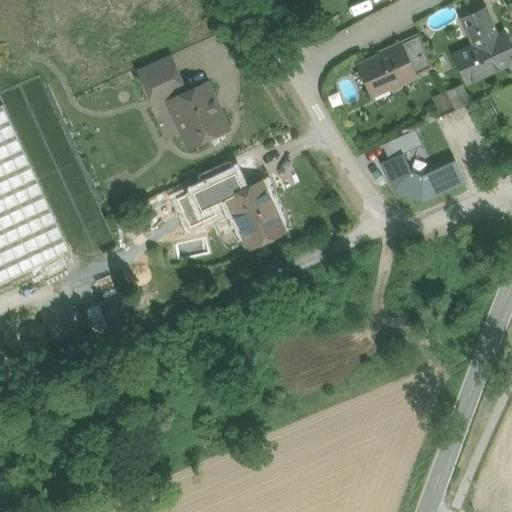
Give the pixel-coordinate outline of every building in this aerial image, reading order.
[(457,42),(469,67),(511,46),(493,7),(471,17),(478,32),(461,40),(457,42)] [(360,65),(375,96),(434,67),(418,36),(360,65)] [(171,54),(138,70),(151,99),(165,92),(168,100),(187,91),(171,54)] [(187,91),(168,100),(189,145),(227,127),(218,108),(220,108),(215,97),(214,98),(206,82),(187,91)] [(463,85),(448,91),(455,108),(470,102),(463,85)] [(445,91),(433,97),(439,111),(452,106),(445,91)] [(3,104),(0,105),(0,282),(70,251),(3,104)] [(414,129),(382,143),(388,157),(420,143),(414,129)] [(411,170),(403,152),(381,162),(394,190),(424,201),(465,182),(454,160),(424,174),(411,170)] [(230,159),(197,174),(211,205),(226,198),(225,197),(243,188),(230,159)] [(243,188),(225,197),(226,198),(246,242),(268,232),(274,234),(282,231),(284,223),(281,216),(277,214),(269,197),(270,193),(266,186),(263,185),(261,180),(243,188)] [(107,256),(86,263),(96,295),(117,288),(107,256)] [(52,337),(77,328),(66,296),(40,305),(52,337)] [(116,296),(99,303),(108,324),(125,317),(116,296)]
